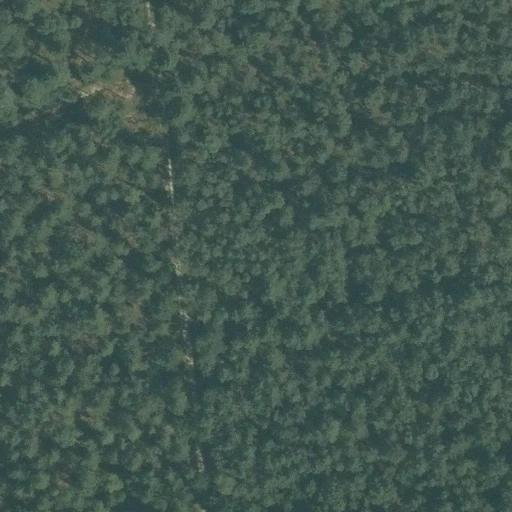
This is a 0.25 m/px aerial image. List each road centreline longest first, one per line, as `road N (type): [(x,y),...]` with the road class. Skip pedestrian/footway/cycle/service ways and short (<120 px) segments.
road 1 (track): [(203,511),(153,63)]
road 2 (track): [(0,130),(153,63)]
